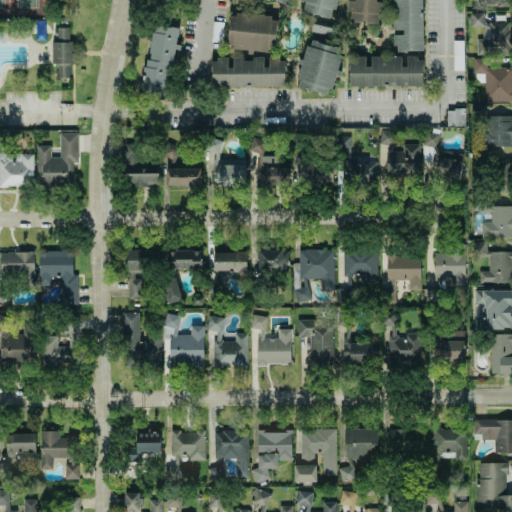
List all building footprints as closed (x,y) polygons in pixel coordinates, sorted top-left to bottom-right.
[(302,0),(300,12),(329,18),(331,9),(335,10),(337,0),(302,0)] [(349,22),(377,23),(378,0),(346,0),(346,13),(349,13),(349,22)] [(421,0),(391,0),(392,32),(393,32),(394,51),(422,51),(421,0)] [(470,27),(482,27),(482,39),(476,39),(476,53),(511,53),(511,23),(484,23),(484,12),(470,12),(470,27)] [(229,13),(227,48),(274,51),(276,16),(229,13)] [(174,27),(152,25),(149,60),(144,60),(141,97),(168,100),(174,27)] [(71,28),(56,27),(56,42),(49,42),(49,63),(57,63),(57,78),(70,78),(71,28)] [(343,48),(311,41),(309,47),(304,46),(295,87),(326,94),(327,88),(333,90),(343,48)] [(349,86),(422,86),(422,57),(403,57),(403,56),(391,56),(391,57),(370,57),(370,67),(365,66),(365,56),(349,56),(349,86)] [(285,87),(285,57),(252,57),(252,61),(242,61),(242,57),(233,57),(233,67),(227,67),(227,57),(217,57),(217,61),(211,61),(211,86),(285,87)] [(511,67),(486,68),(486,58),(473,58),(473,82),(484,82),(484,101),(511,101),(511,67)] [(446,126),(464,126),(464,109),(446,109),(446,126)] [(484,146),(511,146),(511,115),(484,116),(484,146)] [(419,144),(402,144),(401,151),(393,151),(394,131),(379,130),(379,144),(384,144),(383,170),(418,172),(419,144)] [(0,186),(33,186),(32,153),(1,153),(1,133),(0,133),(0,186)] [(35,145),(36,187),(72,187),(72,163),(77,163),(77,133),(59,133),(59,157),(50,157),(50,145),(35,145)] [(437,154),(438,133),(423,133),(422,160),(431,161),(431,153),(437,154)] [(349,137),(335,136),(335,150),(349,150),(349,137)] [(205,150),(219,154),(222,141),(208,138),(205,150)] [(279,156),(262,156),(262,138),(249,138),(249,151),(255,151),(255,185),(288,185),(288,167),(279,167),(279,156)] [(158,185),(158,163),(138,163),(138,144),(123,144),(124,186),(158,185)] [(447,158),(438,156),(434,176),(457,181),(462,161),(447,158)] [(212,184),(245,184),(245,160),(212,160),(212,184)] [(295,164),(296,184),(331,183),(331,163),(295,164)] [(350,163),(349,182),(374,182),(374,163),(350,163)] [(165,168),(166,186),(200,185),(200,167),(165,168)] [(511,205),(490,206),(490,222),(480,222),(480,238),(511,237),(511,205)] [(511,282),(511,251),(486,252),(486,242),(472,242),(472,257),(487,256),(488,270),(478,271),(479,283),(511,282)] [(151,249),(127,250),(128,299),(142,298),(141,272),(152,272),(151,249)] [(257,250),(257,269),(282,268),(282,249),(257,250)] [(333,249),(298,249),(299,279),(319,279),(319,290),(334,290),(333,249)] [(376,250),(342,249),(342,275),(364,276),(364,282),(376,283),(376,250)] [(38,285),(51,285),(51,277),(59,277),(58,305),(76,306),(77,274),(72,274),(73,251),(38,250),(38,285)] [(200,269),(201,250),(166,250),(165,269),(200,269)] [(33,251),(0,252),(0,272),(0,274),(22,273),(22,287),(34,286),(33,251)] [(213,252),(213,274),(246,273),(245,251),(213,252)] [(433,252),(434,279),(450,278),(450,288),(465,288),(464,252),(433,252)] [(408,290),(420,290),(419,254),(386,255),(386,281),(407,280),(408,290)] [(181,298),(174,276),(160,281),(167,303),(181,298)] [(337,277),(337,302),(347,302),(346,277),(337,277)] [(424,300),(433,301),(434,287),(425,287),(424,300)] [(395,290),(382,289),(381,301),(395,302),(395,290)] [(511,290),(475,289),(474,328),(511,329),(511,327),(511,290)] [(159,337),(138,338),(137,312),(123,313),(124,365),(160,364),(159,337)] [(394,326),(395,314),(382,313),(382,325),(394,326)] [(203,364),(203,325),(189,325),(189,334),(178,334),(178,314),(162,314),(163,365),(203,364)] [(223,318),(208,315),(206,329),(220,331),(223,318)] [(290,365),(290,329),(277,329),(277,334),(265,334),(265,315),(249,315),(249,329),(256,329),(256,364),(290,365)] [(332,366),(333,320),(297,320),(296,337),(308,337),(307,365),(332,366)] [(41,336),(41,366),(76,365),(75,324),(68,324),(68,346),(57,346),(56,336),(41,336)] [(387,362),(418,363),(419,334),(398,333),(398,325),(388,325),(387,362)] [(213,366),(247,366),(247,332),(233,333),(233,340),(223,340),(223,329),(212,330),(213,366)] [(511,333),(489,334),(490,374),(511,373),(511,333)] [(0,346),(0,361),(28,363),(28,355),(29,355),(30,335),(0,334),(0,346)] [(348,339),(335,340),(335,362),(348,362),(348,339)] [(464,360),(464,340),(439,340),(440,361),(464,360)] [(370,342),(349,343),(349,364),(370,364),(370,342)] [(511,452),(511,419),(473,419),(472,434),(481,434),(480,440),(493,440),(493,452),(511,452)] [(335,428),(299,429),(299,461),(313,461),(313,453),(321,453),(321,475),(336,474),(335,428)] [(343,458),(377,459),(378,429),(344,428),(343,458)] [(387,428),(387,453),(421,454),(421,429),(387,428)] [(432,455),(437,455),(437,461),(466,460),(465,428),(431,429),(432,455)] [(247,430),(214,431),(214,458),(234,458),(235,477),(248,477),(247,430)] [(39,431),(40,469),(52,469),(52,458),(62,458),(62,478),(74,478),(74,437),(58,437),(58,431),(39,431)] [(204,431),(169,431),(169,471),(178,471),(179,457),(188,457),(188,460),(204,460),(204,431)] [(291,460),(291,431),(257,431),(257,469),(253,469),(253,481),(268,481),(268,468),(277,468),(277,460),(291,460)] [(35,433),(5,433),(6,461),(18,461),(18,452),(35,451),(35,433)] [(160,453),(160,433),(135,433),(136,446),(125,446),(125,458),(140,458),(140,453),(160,453)] [(505,463),(476,463),(476,509),(511,509),(511,495),(505,495),(505,463)] [(293,482),(315,482),(315,465),(293,465),(293,482)] [(354,467),(339,466),(339,478),(353,479),(354,467)] [(251,505),(267,507),(269,491),(253,489),(251,505)] [(35,511),(36,499),(20,499),(20,510),(8,510),(8,490),(0,490),(0,504),(3,505),(3,511),(35,511)] [(353,506),(355,492),(340,490),(338,504),(353,506)] [(335,511),(335,502),(321,502),(321,511),(310,511),(310,491),(296,491),(295,505),(301,505),(301,511),(335,511)] [(221,493),(208,492),(208,506),(221,507),(221,493)] [(161,511),(161,499),(148,500),(148,511),(131,511),(131,510),(139,510),(139,493),(124,493),(124,511),(161,511)] [(73,511),(74,511),(79,511),(78,497),(63,497),(63,511),(73,511)] [(165,507),(180,507),(180,497),(165,497),(165,507)] [(466,511),(467,501),(452,501),(452,509),(436,509),(435,511),(466,511)]
